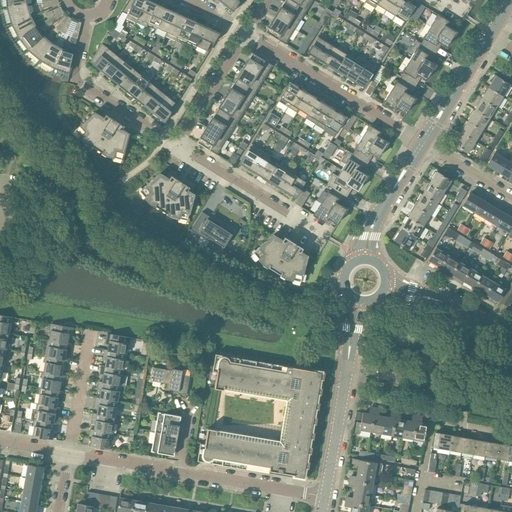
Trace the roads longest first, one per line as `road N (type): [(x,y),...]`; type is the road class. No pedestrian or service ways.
road 1 (residential): [(326,497),(68,454)]
road 2 (residential): [(246,35),(420,143)]
road 3 (tertiary): [(326,497),(356,299)]
road 4 (residential): [(177,145),(72,78),(85,15)]
road 5 (residential): [(325,237),(177,145)]
road 6 (tertiary): [(363,259),(375,218),(420,143)]
road 7 (residential): [(177,145),(246,35)]
road 8 (tertiary): [(420,143),(489,35)]
road 9 (residential): [(68,454),(90,331)]
